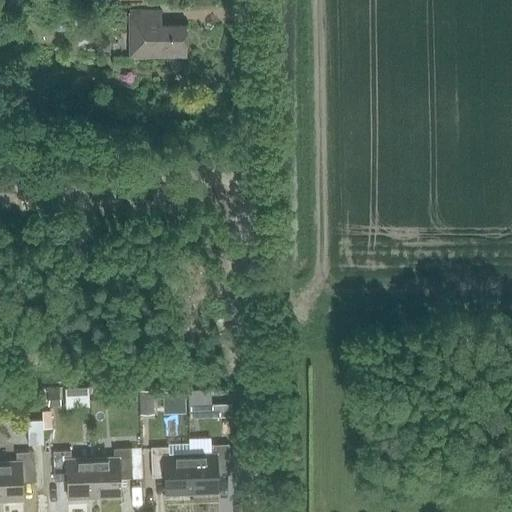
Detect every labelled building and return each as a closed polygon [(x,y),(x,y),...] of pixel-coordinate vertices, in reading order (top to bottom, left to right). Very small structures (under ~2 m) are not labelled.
[(131,57),(188,58),(188,26),(163,26),(163,11),(131,11),(131,57)] [(54,23),(54,30),(58,32),(63,32),(66,29),(66,23),(63,21),(58,20),(54,23)] [(89,388),(65,388),(66,408),(90,407),(89,388)] [(59,389),(47,390),(48,407),(60,406),(59,389)] [(210,390),(187,390),(188,413),(211,412),(211,418),(231,417),(231,404),(211,405),(210,390)] [(155,391),(141,391),(142,415),(156,415),(155,391)] [(185,414),(184,391),(162,392),(163,403),(174,403),(174,414),(185,414)] [(44,444),(43,429),(43,420),(28,421),(29,445),(44,444)] [(94,459),(95,498),(122,497),(121,480),(133,479),(132,442),(117,443),(117,450),(115,450),(115,458),(94,459)] [(191,455),(193,495),(220,494),(219,476),(231,476),(230,446),(213,447),(213,455),(191,455)] [(193,495),(191,455),(170,456),(170,448),(152,448),(153,478),(165,478),(166,496),(193,495)] [(95,498),(94,459),(72,460),(72,451),(54,452),(55,482),(69,482),(69,499),(95,498)] [(0,462),(0,501),(25,501),(24,484),(37,483),(35,452),(17,453),(18,462),(0,462)]
